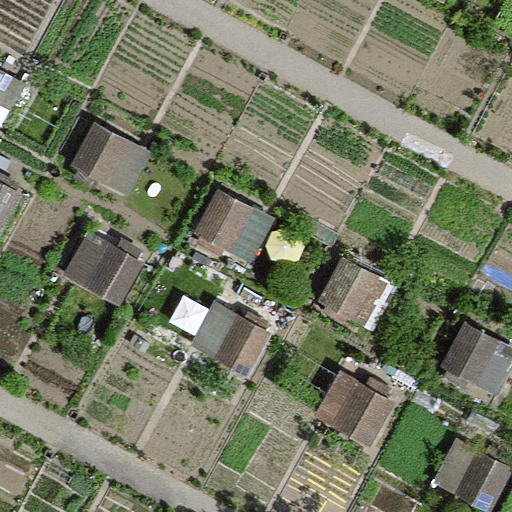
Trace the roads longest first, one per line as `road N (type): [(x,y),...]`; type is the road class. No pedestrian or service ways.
road 1 (track): [(176,0),(511,182)]
road 2 (track): [(214,511),(0,395)]
